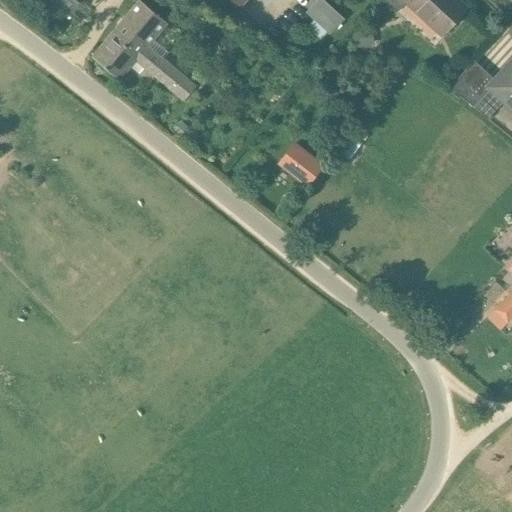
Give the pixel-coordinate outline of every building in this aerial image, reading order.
[(51,0),(71,18),(84,5),(78,0),(51,0)] [(166,23),(139,0),(137,0),(92,55),(119,79),(130,66),(140,73),(138,77),(148,85),(154,77),(182,101),(197,85),(149,44),(166,23)] [(344,19),(322,0),(317,0),(306,12),(315,20),(327,31),(330,34),(344,19)] [(381,0),(396,13),(407,2),(406,1),(406,0),(381,0)] [(406,0),(406,1),(407,2),(441,33),(464,8),(455,0),(406,0)] [(327,31),(315,20),(307,27),(319,39),(327,31)] [(367,32),(355,34),(358,58),(371,56),(367,32)] [(496,81),(474,61),(449,88),(474,107),(492,88),(491,87),(496,81)] [(511,63),(496,81),(491,87),(492,88),(511,106),(511,63)] [(295,144),(280,163),(308,185),(322,165),(295,144)] [(511,263),(508,268),(511,272),(511,289),(496,306),(510,320),(511,318),(511,263)] [(488,317),(501,330),(510,320),(497,307),(488,317)] [(471,324),(470,323),(463,315),(453,325),(461,333),(471,324)]
